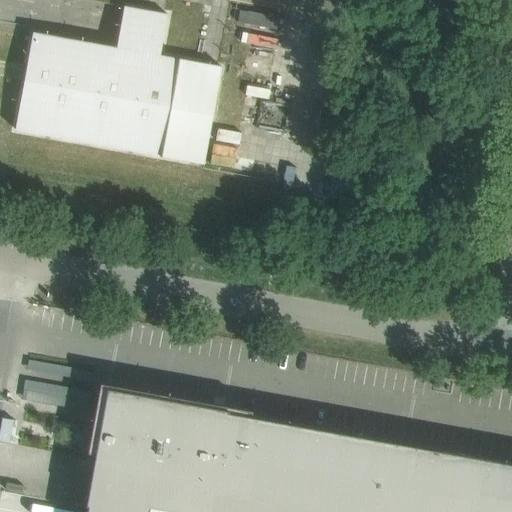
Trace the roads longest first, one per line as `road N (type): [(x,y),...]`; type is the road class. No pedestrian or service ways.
road 1 (unknown): [(511,419),(0,326)]
road 2 (unclassified): [(484,348),(0,259)]
road 3 (unclassified): [(484,348),(511,204)]
